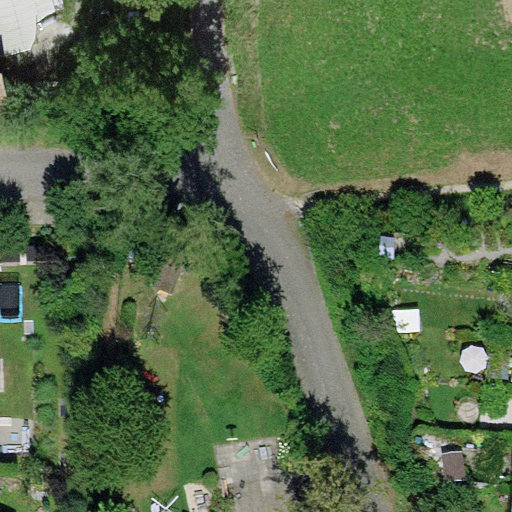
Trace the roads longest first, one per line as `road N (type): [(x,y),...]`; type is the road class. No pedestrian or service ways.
road 1 (residential): [(372,511),(269,219),(234,157),(0,160)]
road 2 (track): [(234,157),(211,76),(206,0)]
